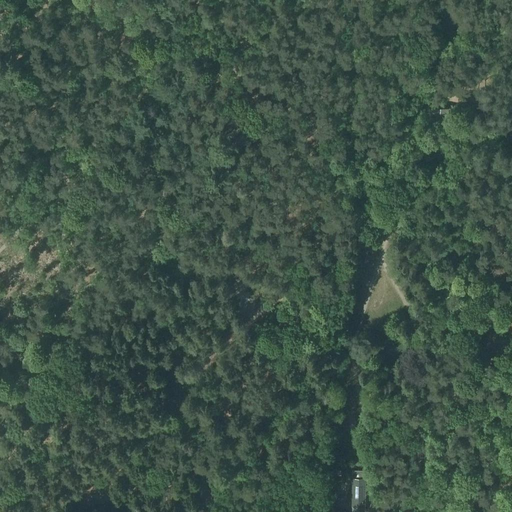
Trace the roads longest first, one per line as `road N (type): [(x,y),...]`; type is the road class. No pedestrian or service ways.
road 1 (track): [(462,511),(426,345),(407,295),(424,252),(408,211),(408,144),(437,74),(447,0)]
road 2 (track): [(460,500),(410,503),(371,487),(340,486),(266,494),(250,511)]
road 3 (track): [(343,0),(345,105),(363,167)]
road 4 (track): [(363,167),(407,295)]
